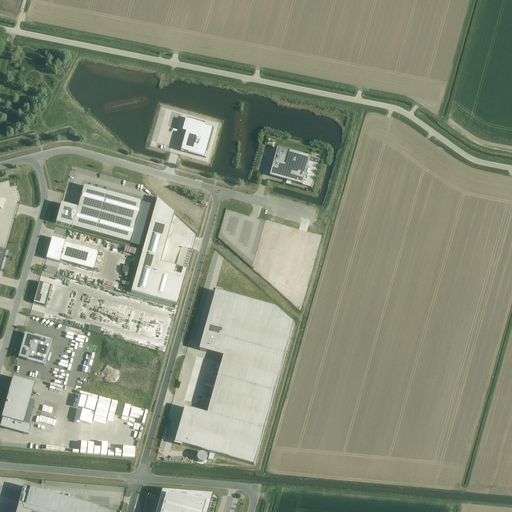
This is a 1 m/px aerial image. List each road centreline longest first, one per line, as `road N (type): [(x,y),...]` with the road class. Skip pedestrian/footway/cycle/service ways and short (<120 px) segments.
road 1 (unclassified): [(511,169),(472,159),(395,108),(0,28)]
road 2 (unclassified): [(219,190),(139,478)]
road 3 (unclassified): [(34,157),(43,207),(0,363)]
road 4 (unclassified): [(34,157),(72,150),(219,190)]
road 5 (unclassified): [(139,478),(257,488),(251,511)]
road 6 (unclassified): [(0,466),(139,478)]
